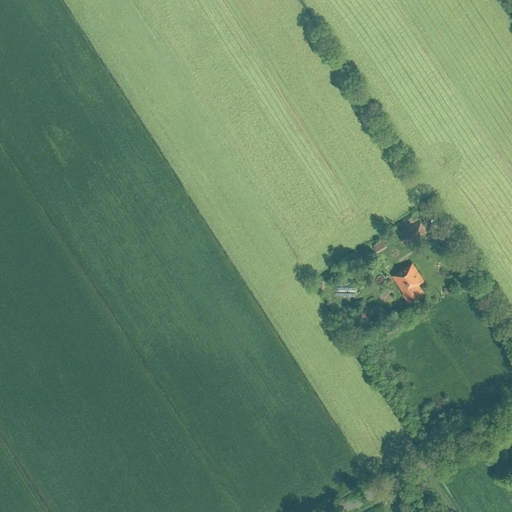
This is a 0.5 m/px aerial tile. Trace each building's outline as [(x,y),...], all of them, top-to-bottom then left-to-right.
[(399,235),(405,245),(416,237),(417,239),(426,233),(419,222),(399,235)] [(382,239),(373,245),(378,253),(387,247),(382,239)] [(418,284),(424,280),(412,262),(392,275),(399,286),(403,293),(402,293),(409,304),(424,294),(418,284)] [(361,277),(341,277),(342,295),(362,294),(361,277)] [(385,330),(388,335),(398,330),(396,325),(385,330)]
